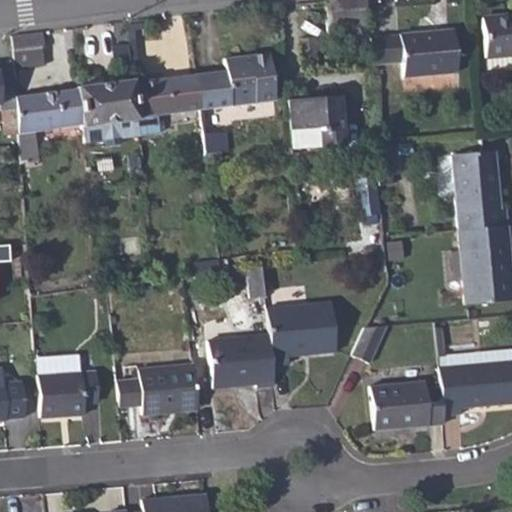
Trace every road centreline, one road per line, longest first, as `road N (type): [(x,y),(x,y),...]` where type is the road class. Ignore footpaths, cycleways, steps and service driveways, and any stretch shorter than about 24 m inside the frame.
road 1 (residential): [(0,474),(251,456),(297,460)]
road 2 (residential): [(297,460),(359,478),(448,473),(511,457)]
road 3 (residential): [(0,14),(121,0)]
